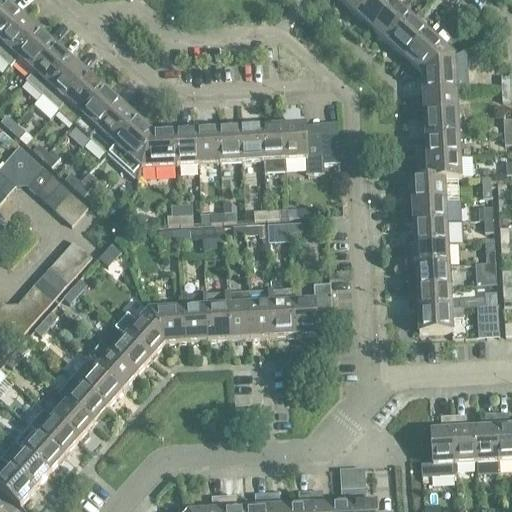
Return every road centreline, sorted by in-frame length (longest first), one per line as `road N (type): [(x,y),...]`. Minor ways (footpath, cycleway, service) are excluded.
road 1 (residential): [(370,388),(351,100),(337,93)]
road 2 (residential): [(120,511),(167,467),(313,454),(370,388)]
road 3 (residential): [(337,93),(281,34),(173,42),(142,14),(81,19)]
road 4 (residential): [(337,93),(163,99),(81,19)]
road 5 (residential): [(370,388),(511,378)]
